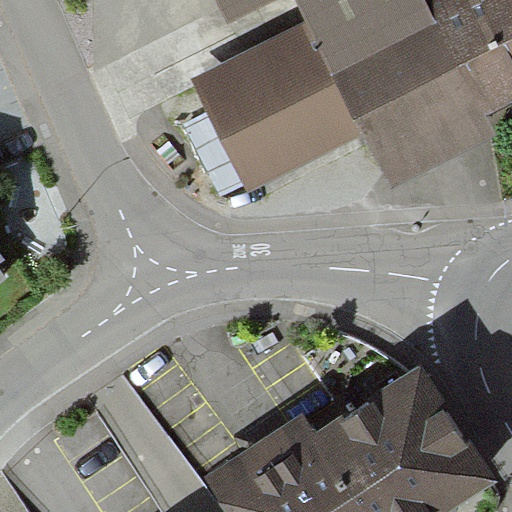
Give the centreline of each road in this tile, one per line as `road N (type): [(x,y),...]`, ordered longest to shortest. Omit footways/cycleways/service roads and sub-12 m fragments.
road 1 (residential): [(485,288),(227,263),(157,287)]
road 2 (residential): [(157,287),(15,0)]
road 3 (residential): [(157,287),(0,395)]
road 4 (tertiary): [(485,288),(475,325),(480,360),(511,431)]
